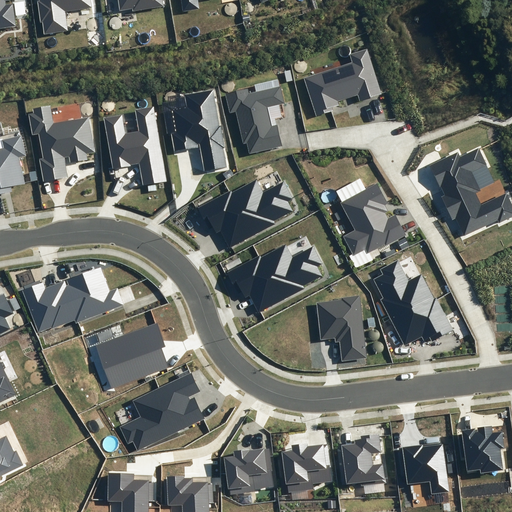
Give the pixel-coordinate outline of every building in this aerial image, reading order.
[(0,0),(0,32),(2,32),(1,27),(13,25),(9,0),(0,0)] [(42,0),(48,34),(71,31),(68,11),(93,7),(92,0),(42,0)] [(121,0),(124,13),(165,6),(163,0),(121,0)] [(183,0),(186,11),(202,8),(200,0),(183,0)] [(355,62),(306,78),(318,114),(342,106),(340,100),(359,93),(361,99),(383,92),(369,49),(353,55),(355,62)] [(286,102),(282,86),(251,93),(250,89),(228,94),(232,112),(238,111),(245,142),(247,142),(250,153),(285,145),(280,124),(274,125),(270,106),(286,102)] [(229,165),(216,89),(188,94),(190,105),(173,108),(176,131),(174,131),(177,148),(201,144),(206,169),(229,165)] [(40,157),(45,180),(70,175),(66,157),(72,156),(73,160),(90,156),(89,152),(99,150),(92,118),(58,125),(53,104),(35,107),(36,112),(31,112),(36,134),(41,133),(45,156),(40,157)] [(145,185),(170,180),(156,106),(139,109),(143,130),(128,133),(124,112),(106,115),(116,166),(141,161),(145,185)] [(28,182),(21,155),(30,153),(25,134),(4,139),(5,146),(0,147),(0,192),(15,189),(14,185),(28,182)] [(499,223),(511,216),(511,203),(500,179),(494,182),(478,148),(460,156),(458,152),(429,165),(440,187),(441,186),(445,195),(441,196),(461,238),(498,220),(499,223)] [(221,229),(230,246),(277,222),(276,219),(297,208),(291,196),(293,195),(286,180),(267,190),(259,176),(203,204),(217,231),(221,229)] [(380,181),(342,200),(356,228),(344,234),(355,254),(367,248),(369,253),(407,233),(397,213),(391,216),(384,203),(390,200),(380,181)] [(250,293),(259,311),(325,277),(319,265),(323,262),(314,244),(294,255),(287,241),(232,269),(245,295),(250,293)] [(384,272),(375,277),(385,297),(382,298),(406,345),(424,336),(427,341),(454,327),(424,271),(409,279),(399,260),(383,269),(384,272)] [(24,288),(40,331),(77,318),(79,322),(125,306),(118,286),(112,288),(104,265),(47,286),(45,280),(24,288)] [(0,332),(12,327),(6,316),(15,311),(5,291),(0,294),(0,332)] [(344,359),(369,356),(361,294),(317,299),(322,337),(337,336),(337,340),(341,339),(344,359)] [(167,345),(158,322),(90,348),(106,391),(169,367),(161,347),(167,345)] [(0,402),(18,394),(0,356),(0,402)] [(135,439),(139,448),(207,417),(196,393),(202,390),(194,372),(135,399),(142,415),(123,424),(130,441),(135,439)] [(496,422),(463,426),(469,471),(481,469),(482,473),(506,470),(503,450),(507,449),(505,429),(497,430),(496,422)] [(343,444),(348,482),(387,476),(385,461),(375,462),(373,451),(384,450),(382,434),(358,437),(358,442),(343,444)] [(295,448),(285,450),(290,491),(315,488),(314,482),(334,480),(329,444),(311,446),(311,442),(295,444),(295,448)] [(238,454),(227,455),(232,494),(258,490),(257,487),(275,485),(270,446),(237,450),(238,454)]
